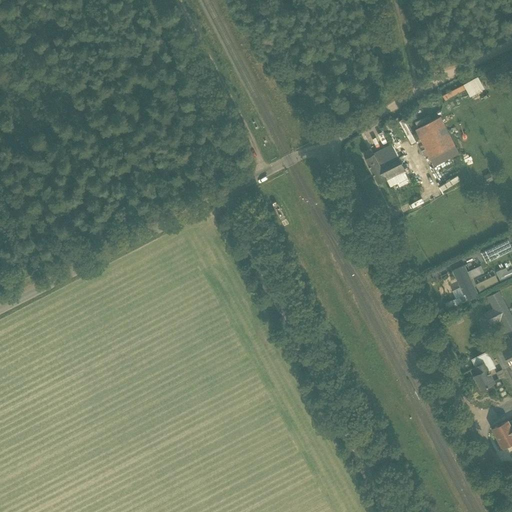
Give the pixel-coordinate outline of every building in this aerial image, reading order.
[(511,73),(511,58),(502,64),(508,76),(511,73)] [(478,76),(463,84),(470,96),(484,88),(478,76)] [(466,89),(463,85),(443,96),(445,100),(466,89)] [(415,122),(417,127),(431,120),(429,115),(415,122)] [(415,129),(434,166),(459,153),(441,116),(415,129)] [(392,145),(365,158),(378,184),(387,179),(391,187),(409,178),(404,170),(392,145)] [(489,173),(483,176),(487,183),(493,179),(489,173)] [(401,243),(408,239),(404,233),(397,237),(401,243)] [(481,253),(486,263),(511,250),(511,247),(508,239),(481,253)] [(458,305),(467,301),(480,295),(466,265),(453,271),(448,274),(449,274),(439,278),(443,286),(453,281),(452,279),(456,277),(464,294),(455,299),(458,305)] [(503,273),(501,270),(501,269),(496,272),(500,281),(511,275),(511,269),(508,271),(503,273)] [(475,284),(479,291),(499,281),(496,274),(475,284)] [(511,316),(501,290),(487,295),(492,308),(484,312),(490,325),(500,321),(504,332),(511,329),(511,316)] [(511,369),(511,338),(492,349),(511,386),(511,369)] [(495,366),(491,359),(475,367),(478,374),(474,376),(481,389),(494,382),(488,370),(495,366)] [(511,420),(509,422),(508,420),(493,429),(503,448),(511,443),(511,420)]
